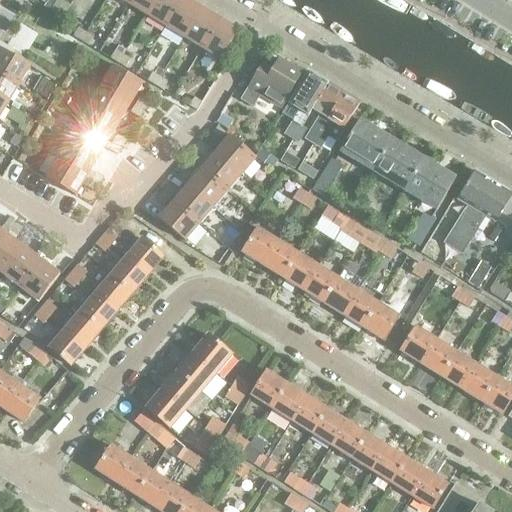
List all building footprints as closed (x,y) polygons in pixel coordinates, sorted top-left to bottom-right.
[(48,0),(49,0),(44,7),(52,11),(58,0),(48,0)] [(130,0),(128,4),(146,15),(155,0),(130,0)] [(181,0),(155,0),(146,15),(165,27),(181,0)] [(187,0),(181,0),(165,27),(184,38),(202,9),(187,0)] [(220,20),(202,9),(184,38),(203,49),(220,20)] [(221,60),(239,31),(220,20),(203,49),(221,60)] [(73,37),(80,41),(85,32),(79,28),(73,37)] [(80,41),(88,45),(94,37),(85,32),(80,41)] [(30,66),(1,48),(0,49),(0,74),(19,86),(30,66)] [(110,59),(117,63),(123,54),(116,50),(110,59)] [(117,63),(125,68),(131,59),(123,54),(117,63)] [(281,109),(302,74),(279,60),(272,72),(261,66),(241,100),(253,107),(259,96),(281,109)] [(143,84),(113,66),(102,85),(132,102),(143,84)] [(298,111),(284,135),(298,143),(307,129),(302,127),(312,110),(328,83),(307,70),(306,71),(307,72),(288,104),(298,111)] [(147,81),(155,86),(160,77),(153,72),(147,81)] [(0,99),(8,104),(19,86),(0,74),(0,99)] [(155,86),(162,90),(168,81),(160,77),(155,86)] [(344,93),(328,83),(312,110),(320,115),(305,140),(312,144),(344,93)] [(120,121),(132,102),(102,85),(90,103),(120,121)] [(320,149),(328,137),(336,142),(344,130),(360,103),(344,93),(312,144),(320,149)] [(189,106),(190,107),(197,111),(202,102),(194,97),(189,106)] [(140,98),(135,105),(144,110),(149,103),(140,98)] [(109,140),(120,121),(90,103),(79,122),(109,140)] [(140,118),(144,110),(135,105),(131,113),(140,118)] [(16,120),(23,124),(27,117),(27,116),(20,112),(16,120)] [(27,117),(23,124),(31,129),(35,122),(27,117)] [(360,120),(340,152),(372,172),(392,139),(360,120)] [(98,159),(109,140),(79,122),(68,141),(98,159)] [(226,133),(218,126),(212,133),(220,140),(226,133)] [(117,135),(113,142),(122,148),(126,140),(117,135)] [(8,146),(17,152),(23,141),(14,136),(8,146)] [(229,136),(215,153),(242,175),(256,159),(229,136)] [(424,159),(392,139),(372,172),(404,191),(424,159)] [(86,178),(98,159),(68,141),(57,160),(86,178)] [(117,155),(122,148),(113,142),(108,150),(117,155)] [(270,168),(275,160),(263,151),(257,158),(270,168)] [(280,161),(294,169),(299,160),(286,152),(280,161)] [(195,153),(190,159),(198,166),(203,160),(195,153)] [(227,192),(242,175),(215,153),(201,169),(227,192)] [(192,173),(198,166),(190,159),(184,166),(192,173)] [(331,159),(325,169),(337,177),(343,166),(331,159)] [(456,178),(424,159),(404,191),(436,211),(456,178)] [(57,160),(45,178),(75,196),(86,178),(57,160)] [(313,180),(318,172),(302,163),(298,170),(313,180)] [(213,209),(227,192),(201,169),(187,186),(213,209)] [(337,177),(325,169),(318,180),(330,188),(337,177)] [(468,206),(449,236),(444,243),(462,254),(485,216),(495,222),(511,194),(511,193),(475,171),(457,200),(468,206)] [(95,172),(90,180),(99,185),(104,177),(95,172)] [(95,192),(99,185),(90,180),(86,187),(95,192)] [(318,180),(312,190),(324,198),(330,188),(318,180)] [(302,205),(308,194),(311,189),(302,184),(293,199),(302,205)] [(167,186),(161,193),(169,200),(175,193),(167,186)] [(213,209),(187,186),(173,203),(199,225),(213,209)] [(164,206),(169,200),(161,193),(156,199),(164,206)] [(308,194),(302,205),(310,210),(316,199),(308,194)] [(158,219),(185,242),(199,225),(173,203),(158,219)] [(332,243),(341,230),(348,219),(339,213),(332,224),(335,226),(327,240),(332,243)] [(423,213),(418,222),(430,229),(435,220),(423,213)] [(0,230),(0,229),(0,244),(16,223),(9,218),(0,230)] [(341,230),(346,233),(344,235),(360,245),(368,232),(357,224),(348,219),(341,230)] [(418,222),(412,231),(424,238),(430,229),(418,222)] [(23,228),(16,223),(0,244),(0,273),(4,276),(25,248),(15,241),(23,228)] [(101,237),(111,245),(117,237),(108,229),(101,237)] [(262,266),(278,241),(257,229),(242,254),(262,266)] [(424,238),(412,231),(407,239),(419,247),(424,238)] [(368,232),(360,245),(375,255),(377,252),(381,255),(388,244),(379,239),(368,232)] [(111,245),(101,237),(95,244),(104,252),(111,245)] [(129,254),(151,273),(164,258),(142,239),(129,254)] [(278,241),(262,266),(282,279),(298,254),(278,241)] [(25,248),(4,276),(21,289),(51,249),(44,244),(35,256),(25,248)] [(388,244),(381,255),(390,260),(396,249),(388,244)] [(58,254),(51,249),(21,289),(39,302),(60,274),(49,267),(58,254)] [(113,272),(136,291),(151,273),(129,254),(113,272)] [(298,254),(282,279),(303,292),(318,267),(298,254)] [(478,289),(491,268),(481,261),(468,283),(478,289)] [(428,269),(418,263),(411,273),(422,280),(428,269)] [(71,273),(80,281),(87,273),(77,265),(71,273)] [(318,267),(303,292),(322,303),(338,279),(318,267)] [(98,290),(120,309),(136,291),(113,272),(98,290)] [(80,281),(71,273),(64,280),(74,288),(80,281)] [(338,279),(322,303),(342,316),(358,291),(338,279)] [(451,298),(456,301),(462,291),(451,283),(445,293),(452,297),(451,298)] [(80,311),(102,330),(120,309),(98,290),(80,311)] [(362,328),(378,304),(358,291),(342,316),(362,328)] [(468,308),(474,298),(462,291),(456,301),(468,308)] [(40,309),(50,317),(56,309),(46,301),(40,309)] [(378,304),(362,328),(384,342),(399,317),(378,304)] [(50,317),(40,309),(34,316),(43,324),(50,317)] [(65,329),(87,348),(102,330),(80,311),(65,329)] [(511,312),(510,311),(506,317),(499,328),(507,334),(511,326),(511,312)] [(499,328),(506,317),(498,312),(491,323),(499,328)] [(3,326),(0,330),(0,338),(5,341),(11,332),(3,326)] [(416,327),(415,329),(400,352),(421,365),(437,341),(416,327)] [(49,348),(71,367),(87,348),(65,329),(49,348)] [(192,354),(217,375),(232,356),(208,335),(192,354)] [(35,360),(43,351),(34,343),(24,338),(19,345),(35,360)] [(437,341),(421,365),(441,377),(456,352),(437,341)] [(43,351),(35,360),(44,368),(52,359),(43,351)] [(456,352),(441,377),(461,390),(476,365),(456,352)] [(177,372),(201,393),(217,375),(192,354),(177,372)] [(476,365),(461,390),(481,402),(496,378),(476,365)] [(250,396),(251,397),(272,410),(287,384),(265,371),(250,396)] [(0,407),(2,409),(19,385),(0,372),(0,407)] [(161,389),(186,411),(201,393),(177,372),(161,389)] [(237,377),(231,387),(244,395),(250,385),(237,377)] [(502,416),(511,399),(511,387),(496,378),(481,402),(502,416)] [(291,422),(306,397),(287,384),(272,410),(291,422)] [(19,385),(2,409),(23,424),(40,399),(19,385)] [(225,398),(238,406),(244,395),(231,387),(225,398)] [(170,430),(171,429),(186,411),(161,389),(145,408),(170,430)] [(311,434),(327,410),(306,397),(291,422),(311,434)] [(331,447),(346,422),(327,410),(311,434),(331,447)] [(134,422),(151,436),(159,428),(142,413),(134,422)] [(212,418),(206,428),(219,436),(225,426),(212,418)] [(351,459),(366,434),(346,422),(331,447),(351,459)] [(220,445),(241,457),(253,437),(249,435),(244,441),(234,435),(238,428),(232,425),(220,445)] [(151,436),(170,452),(178,443),(159,428),(151,436)] [(199,438),(213,446),(219,436),(206,428),(199,438)] [(371,472),(387,447),(366,434),(351,459),(371,472)] [(185,464),(192,453),(184,449),(178,443),(170,452),(176,457),(176,458),(185,464)] [(95,470),(117,484),(131,459),(111,446),(95,470)] [(387,447),(371,472),(391,485),(406,460),(387,447)] [(200,459),(192,453),(185,464),(193,469),(200,459)] [(253,464),(262,469),(268,459),(260,454),(253,464)] [(226,468),(235,474),(241,464),(233,458),(226,468)] [(136,496),(151,472),(131,459),(117,484),(136,496)] [(262,469),(270,475),(277,464),(268,459),(262,469)] [(412,497),(427,472),(406,460),(391,485),(412,497)] [(243,479),(250,469),(241,464),(235,474),(243,479)] [(156,509),(172,485),(151,472),(136,496),(156,509)] [(433,511),(449,486),(427,472),(412,497),(433,511)] [(283,483),(293,489),(302,495),(308,484),(300,479),(299,480),(289,474),(283,483)] [(308,484),(302,495),(310,500),(317,489),(308,484)] [(449,494),(459,500),(465,491),(455,484),(449,494)] [(159,511),(182,511),(191,497),(172,485),(156,509),(159,511)] [(459,500),(467,505),(473,496),(465,491),(459,500)] [(284,505),(292,511),(299,500),(290,494),(284,505)] [(459,500),(449,494),(443,503),(453,510),(459,500)] [(467,505),(475,510),(479,504),(481,506),(484,502),(473,496),(467,505)] [(210,511),(211,510),(191,497),(182,511),(210,511)] [(294,511),(303,511),(308,505),(299,500),(292,511),(294,511)] [(321,507),(329,511),(346,511),(348,510),(339,504),(336,509),(325,502),(321,507)] [(437,511),(451,511),(453,510),(443,503),(437,511)]
